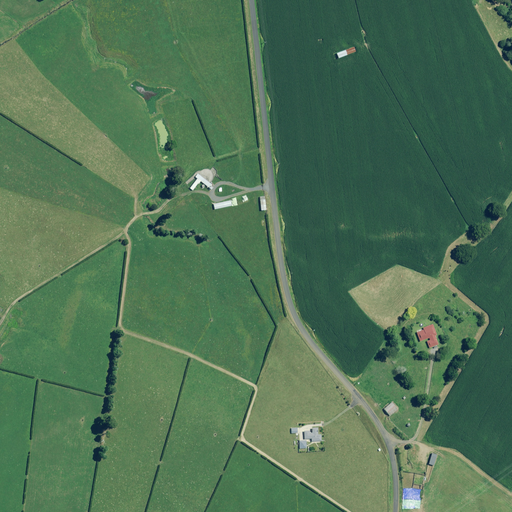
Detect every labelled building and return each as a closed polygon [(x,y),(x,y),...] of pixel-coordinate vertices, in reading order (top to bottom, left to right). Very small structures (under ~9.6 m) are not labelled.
[(345,50),(347,55),(355,51),(353,46),(345,50)] [(347,55),(345,50),(336,54),(338,59),(347,55)] [(213,186),(197,174),(195,177),(197,179),(190,188),(192,190),(198,183),(198,184),(200,181),(211,190),(213,186)] [(231,206),(230,201),(213,205),(214,210),(231,206)] [(436,335),(432,324),(422,328),(423,330),(416,333),(419,342),(429,338),(430,340),(426,342),(429,348),(438,345),(434,336),(436,335)] [(397,410),(391,402),(383,409),(389,416),(397,410)] [(317,435),(317,428),(311,429),(312,433),(309,433),(309,431),(303,431),(304,439),(311,439),(311,442),(321,441),(320,435),(317,435)] [(436,454),(431,453),(427,464),(433,466),(436,454)]
